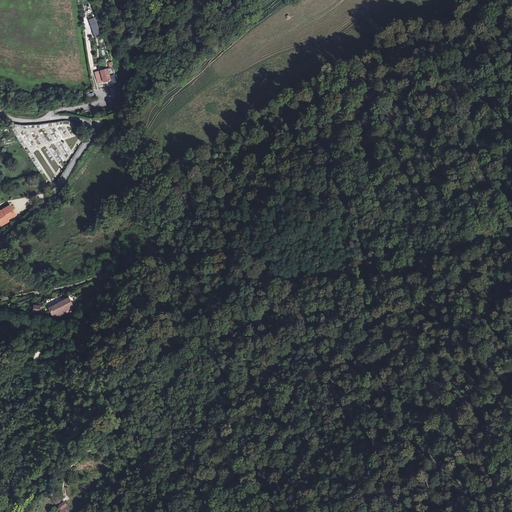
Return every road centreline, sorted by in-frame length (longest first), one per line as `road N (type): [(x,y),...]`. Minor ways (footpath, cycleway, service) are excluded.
road 1 (track): [(107,313),(109,321),(45,350),(42,361),(138,342),(185,343),(257,322)]
road 2 (track): [(35,499),(87,453),(131,443),(219,371),(257,322)]
road 3 (residential): [(0,241),(54,193),(95,127),(69,117),(19,122),(0,114)]
road 4 (track): [(300,284),(409,279),(449,257),(511,241)]
road 5 (track): [(107,312),(146,302),(191,306),(260,282),(300,284)]
